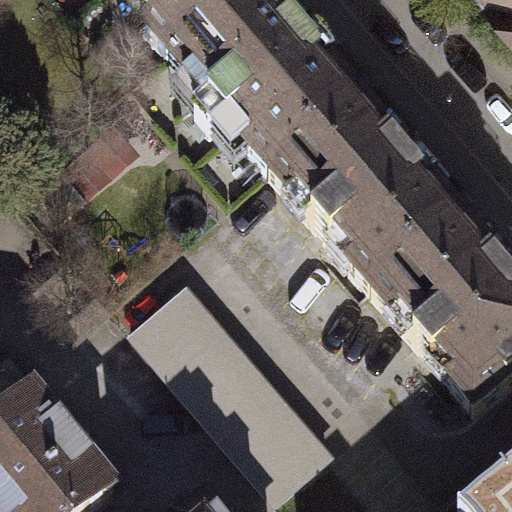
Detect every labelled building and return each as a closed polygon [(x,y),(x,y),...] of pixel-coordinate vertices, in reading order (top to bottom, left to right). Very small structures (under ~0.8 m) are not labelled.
[(112,0),(167,63),(240,0),(112,0)] [(269,182),(356,108),(263,0),(240,0),(167,63),(210,114),(195,127),(211,146),(226,132),(269,182)] [(511,0),(499,0),(511,14),(511,0)] [(371,301),(458,227),(356,108),(269,182),(371,301)] [(131,152),(114,133),(92,153),(109,172),(131,152)] [(103,177),(86,158),(64,177),(80,196),(103,177)] [(458,227),(371,301),(475,422),(511,390),(511,291),(476,251),(458,227)] [(187,300),(133,345),(275,511),(329,466),(187,300)] [(10,372),(0,380),(0,511),(102,511),(115,502),(10,372)] [(511,511),(511,493),(489,511),(511,511)]
